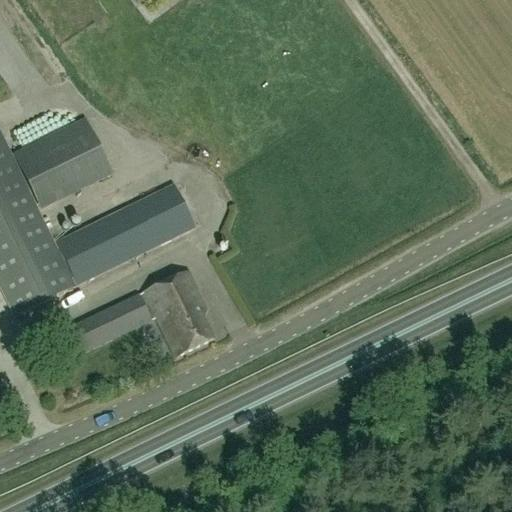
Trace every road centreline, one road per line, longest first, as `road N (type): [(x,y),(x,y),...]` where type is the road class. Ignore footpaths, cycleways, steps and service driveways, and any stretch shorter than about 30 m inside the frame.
road 1 (unclassified): [(0,468),(140,408),(511,218)]
road 2 (trunk): [(39,511),(511,282)]
